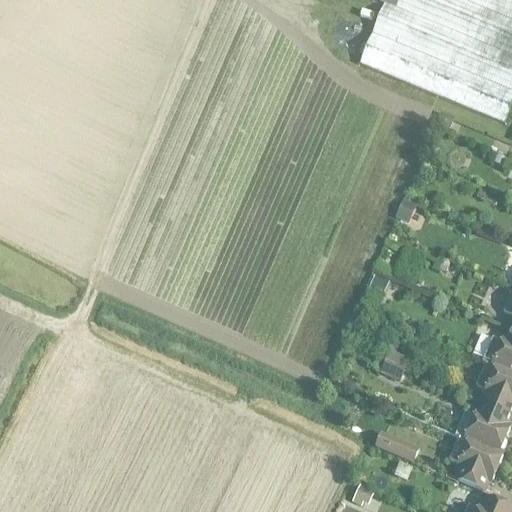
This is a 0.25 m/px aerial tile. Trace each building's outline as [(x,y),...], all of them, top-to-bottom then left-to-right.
[(359,66),(505,126),(511,108),(511,0),(371,0),(384,5),(359,66)] [(511,293),(503,314),(511,317),(511,293)] [(511,375),(511,332),(508,342),(504,341),(503,344),(492,339),(482,364),(486,365),(511,375)] [(390,353),(385,365),(405,373),(410,362),(390,353)] [(405,373),(385,365),(381,376),(401,385),(405,373)] [(511,375),(486,365),(476,388),(487,392),(486,395),(489,397),(485,407),(511,418),(511,414),(511,375)] [(511,418),(485,407),(480,417),(477,416),(476,418),(465,414),(455,438),(459,440),(459,439),(499,456),(499,455),(510,430),(506,428),(511,418)] [(420,451),(381,435),(375,449),(414,465),(420,451)] [(462,471),(460,474),(457,481),(484,493),(488,483),(491,484),(502,456),(499,455),(499,456),(459,439),(459,440),(449,462),(459,467),(458,470),(462,471)] [(400,465),(394,478),(407,483),(412,470),(400,465)] [(370,511),(376,511),(384,496),(361,485),(352,503),(370,511)] [(478,511),(468,508),(466,511),(511,511),(511,510),(488,501),(484,510),(480,509),(479,511),(478,511)]
